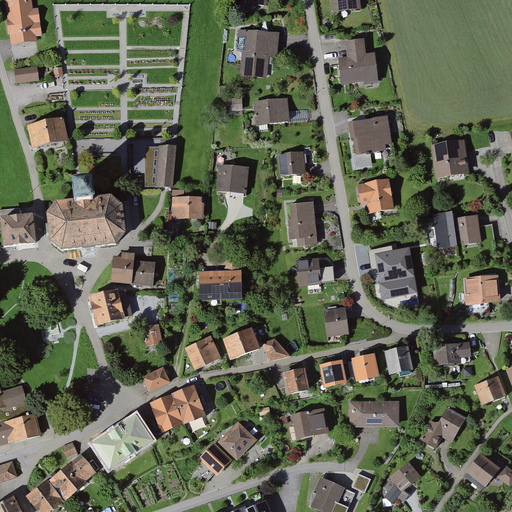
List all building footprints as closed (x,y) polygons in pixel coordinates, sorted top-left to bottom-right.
[(5,0),(8,24),(7,24),(8,37),(11,36),(12,48),(36,43),(36,39),(42,38),(39,9),(32,10),(31,0),(5,0)] [(240,0),(240,8),(273,12),(273,0),(240,0)] [(332,0),(333,16),(360,13),(359,0),(332,0)] [(279,43),(280,34),(239,30),(237,53),(243,54),(241,77),(268,82),(269,58),(278,58),(279,43)] [(347,59),(339,60),(342,86),(379,82),(376,54),(366,56),(364,39),(345,42),(346,50),(347,59)] [(37,67),(14,70),(16,84),(39,81),(37,67)] [(62,77),(61,68),(53,69),(55,78),(62,77)] [(241,99),(222,101),(224,114),(243,112),(241,99)] [(289,117),(288,100),(253,103),(255,126),(290,124),(289,117)] [(389,118),(351,124),(351,128),(357,168),(371,166),(370,154),(386,151),(386,146),(393,145),(389,118)] [(61,119),(29,127),(35,149),(66,141),(61,119)] [(465,143),(432,148),(437,182),(470,176),(465,143)] [(172,188),(176,147),(159,146),(156,187),(172,188)] [(146,149),(146,187),(155,187),(155,149),(146,149)] [(305,169),(304,153),(279,155),(280,176),(305,175),(305,169)] [(253,202),(255,168),(221,165),(218,200),(239,201),(253,202)] [(394,210),(389,181),(357,187),(361,206),(369,204),(370,214),(394,210)] [(54,202),(45,214),(48,242),(59,252),(115,246),(123,232),(121,208),(110,198),(88,200),(86,185),(69,186),(71,202),(54,202)] [(202,197),(171,198),(171,221),(202,221),(202,197)] [(313,209),(313,203),(288,205),(291,240),(298,240),(299,247),(317,245),(313,209)] [(458,248),(458,245),(454,220),(453,213),(433,215),(437,251),(458,248)] [(31,215),(0,216),(0,246),(25,246),(33,245),(31,215)] [(478,217),(454,220),(458,245),(481,242),(479,227),(478,217)] [(494,236),(493,226),(479,227),(481,242),(482,247),(496,245),(494,236)] [(391,247),(368,251),(369,261),(372,272),(378,271),(381,284),(415,278),(409,250),(392,253),(391,247)] [(120,262),(113,262),(112,287),(132,288),(134,262),(134,255),(120,255),(120,262)] [(333,268),(320,269),(319,259),(297,262),(299,284),(334,281),(333,274),(333,268)] [(134,262),(132,288),(152,289),(153,263),(134,262)] [(202,303),(243,302),(242,274),(202,274),(202,303)] [(498,276),(464,279),(466,306),(501,303),(500,293),(498,276)] [(95,327),(124,320),(117,292),(88,298),(95,327)] [(347,309),(325,311),(328,338),(350,335),(348,315),(347,309)] [(143,330),(146,349),(163,346),(159,326),(143,330)] [(254,332),(225,343),(232,362),(261,352),(254,332)] [(211,337),(184,350),(194,373),(221,361),(211,337)] [(276,342),(265,347),(271,364),(291,359),(276,342)] [(457,359),(472,357),(470,342),(433,347),(436,367),(458,364),(457,359)] [(409,350),(385,355),(390,379),(413,374),(409,350)] [(378,378),(374,356),(351,360),(355,382),(378,378)] [(345,386),(340,362),(318,366),(322,390),(345,386)] [(164,367),(142,378),(150,395),(172,385),(164,367)] [(308,392),(303,370),(280,375),(285,397),(308,392)] [(498,378),(474,387),(481,407),(506,398),(498,378)] [(204,419),(193,387),(172,395),(184,426),(204,419)] [(0,389),(0,414),(29,408),(24,388),(1,393),(0,389)] [(184,426),(172,395),(148,404),(161,435),(184,426)] [(399,403),(350,403),(350,430),(399,429),(399,403)] [(271,417),(269,408),(259,410),(260,419),(271,417)] [(436,423),(423,444),(437,452),(444,440),(452,445),(466,420),(449,411),(441,426),(436,423)] [(328,436),(322,412),(292,419),(297,443),(328,436)] [(36,417),(0,424),(0,447),(41,438),(36,417)] [(137,419),(90,450),(106,475),(154,444),(137,419)] [(257,442),(238,424),(218,445),(236,463),(257,442)] [(230,463),(214,447),(201,461),(217,476),(230,463)] [(82,456),(48,484),(65,504),(98,476),(82,456)] [(468,474),(485,488),(499,471),(482,457),(468,474)] [(13,464),(0,468),(0,486),(18,481),(13,464)] [(409,464),(390,479),(384,490),(390,495),(385,499),(393,505),(397,501),(403,506),(410,498),(403,493),(420,479),(409,464)] [(499,479),(511,489),(511,487),(511,471),(508,468),(499,479)] [(353,488),(366,494),(372,482),(359,475),(353,488)] [(318,511),(336,511),(345,490),(320,480),(315,492),(319,494),(313,509),(318,511)] [(27,499),(36,511),(51,511),(63,504),(48,483),(27,499)] [(18,511),(13,501),(0,507),(0,511),(18,511)]
